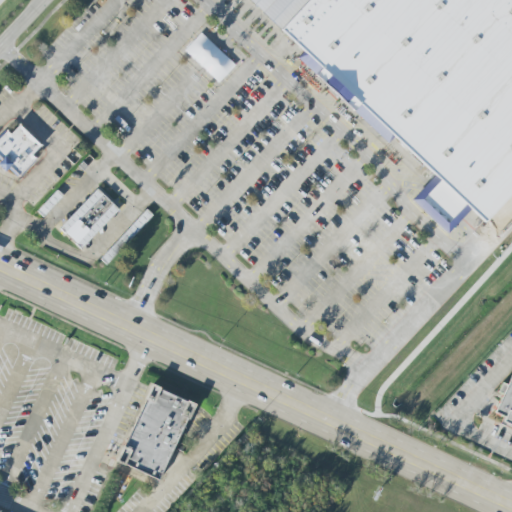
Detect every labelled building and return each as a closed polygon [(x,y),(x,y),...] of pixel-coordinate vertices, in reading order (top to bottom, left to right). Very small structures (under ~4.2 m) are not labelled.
[(274,0),(263,12),(250,0),(274,0)] [(485,220),(511,191),(511,0),(308,0),(281,30),(435,174),(472,208),(485,220)] [(214,73),(230,56),(238,64),(222,81),(214,73)] [(18,125),(10,135),(6,132),(0,138),(0,168),(4,173),(7,170),(17,178),(37,160),(31,156),(41,146),(18,125)] [(472,208),(448,234),(412,199),(435,174),(472,208)] [(97,190),(59,229),(81,250),(119,211),(97,190)] [(57,191),(37,212),(43,218),(63,197),(57,191)] [(100,260),(107,266),(153,217),(146,210),(100,260)] [(511,371),(496,413),(505,417),(503,422),(511,425),(511,371)] [(194,405),(152,386),(117,461),(159,481),(194,405)]
